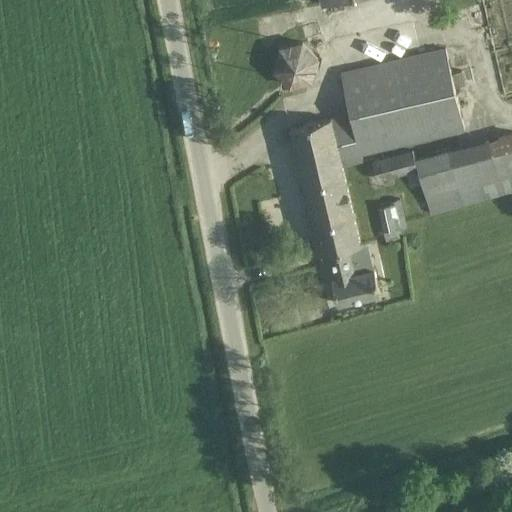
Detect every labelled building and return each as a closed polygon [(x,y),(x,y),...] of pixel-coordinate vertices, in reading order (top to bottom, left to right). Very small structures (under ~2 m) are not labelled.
[(321,58),(304,40),(281,46),(273,70),(290,88),(315,81),(321,58)] [(333,118),(290,127),(320,255),(328,253),(361,245),(364,244),(345,166),(363,162),(361,153),(465,129),(446,47),(342,71),(351,112),(333,117),(333,118)] [(421,168),(431,214),(511,192),(511,131),(417,158),(413,148),(373,159),(379,181),(421,168)] [(408,226),(402,202),(379,207),(385,231),(408,226)] [(367,270),(361,245),(328,253),(334,278),(335,278),(341,303),(380,294),(374,268),(367,270)]
